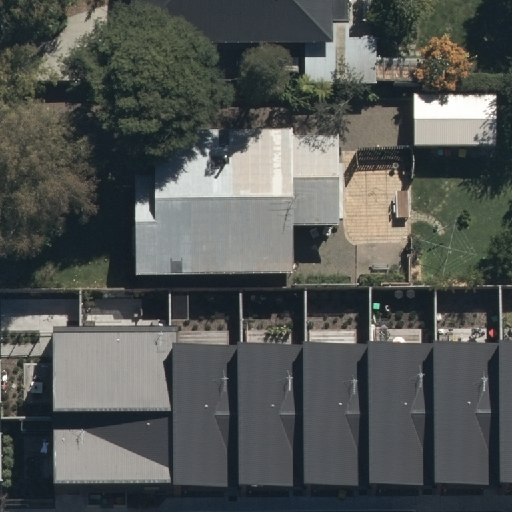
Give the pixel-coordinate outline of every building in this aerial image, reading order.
[(337,0),(131,0),(132,65),(337,64),(337,0)] [(511,0),(452,0),(454,73),(511,71),(511,0)] [(497,109),(415,109),(415,161),(497,161),(497,109)] [(139,147),(138,294),(294,296),(295,244),(341,245),(342,155),(301,155),(301,131),(267,131),(266,148),(139,147)] [(54,327),(56,491),(511,487),(511,343),(176,346),(176,326),(54,327)]
